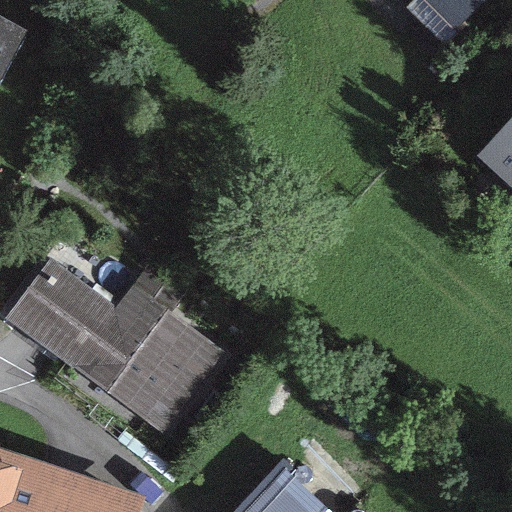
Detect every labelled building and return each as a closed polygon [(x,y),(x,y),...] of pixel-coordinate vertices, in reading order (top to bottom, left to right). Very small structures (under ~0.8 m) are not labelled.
[(424,0),(462,36),(496,0),(424,0)] [(0,15),(0,86),(27,28),(0,15)] [(511,128),(483,161),(511,186),(511,128)] [(9,322),(169,434),(234,342),(74,229),(9,322)] [(0,511),(126,511),(131,499),(0,458),(0,511)] [(330,511),(285,469),(244,511),(330,511)]
